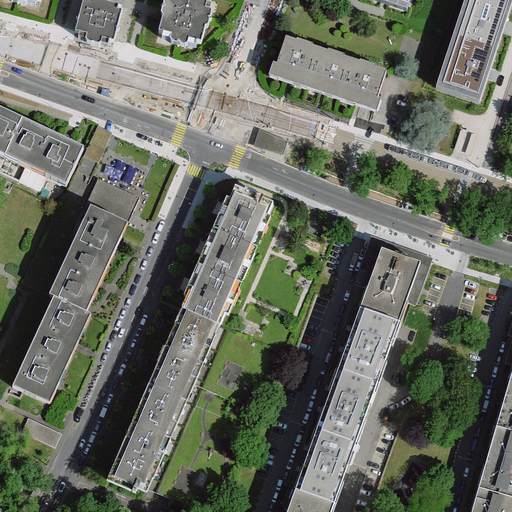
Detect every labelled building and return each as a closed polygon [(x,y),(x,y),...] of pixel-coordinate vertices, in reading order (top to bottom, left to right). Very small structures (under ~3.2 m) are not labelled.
[(97,0),(97,1),(92,0),(84,0),(80,18),(77,20),(79,23),(76,33),(87,36),(86,41),(87,44),(99,47),(102,45),(103,41),(114,44),(117,33),(120,31),(118,28),(124,8),(111,5),(112,3),(100,0),(97,0)] [(172,0),(172,2),(167,0),(165,2),(163,8),(161,15),(163,18),(159,34),(172,37),(170,42),(172,45),(185,48),(188,47),(189,42),(202,45),(206,30),(209,28),(212,15),(211,12),(206,11),(208,1),(206,0),(172,0)] [(374,0),(408,11),(411,0),(374,0)] [(511,9),(511,0),(464,0),(435,91),(480,106),(511,9)] [(284,47),(276,70),(280,76),(309,86),(321,50),(287,39),(284,47)] [(352,61),(321,50),(309,86),(341,96),(352,61)] [(387,72),(352,61),(341,96),(370,106),(377,103),(387,72)] [(23,122),(0,111),(0,156),(5,159),(23,122)] [(50,135),(23,122),(5,159),(33,172),(50,135)] [(105,130),(97,126),(91,141),(106,148),(113,133),(105,130)] [(287,142),(261,131),(256,146),(283,155),(287,142)] [(84,151),(50,135),(33,172),(46,178),(67,188),(84,151)] [(99,163),(106,148),(91,141),(84,156),(99,163)] [(0,173),(40,192),(46,178),(33,172),(5,159),(0,156),(0,173)] [(101,186),(91,208),(125,224),(135,202),(101,186)] [(218,232),(255,248),(274,206),(236,189),(230,202),(218,232)] [(76,241),(113,259),(128,225),(125,224),(91,208),(76,241)] [(239,284),(255,248),(218,232),(201,268),(239,284)] [(313,236),(306,233),(303,242),(316,248),(320,238),(313,236)] [(354,285),(368,290),(374,273),(365,269),(375,243),(428,262),(412,305),(416,306),(433,259),(372,237),(354,285)] [(100,287),(113,259),(76,241),(62,269),(100,287)] [(374,273),(382,251),(421,265),(407,303),(412,305),(428,262),(375,243),(365,269),(374,273)] [(407,303),(421,265),(382,251),(374,273),(368,290),(361,311),(399,325),(407,303)] [(239,284),(201,268),(183,310),(184,311),(217,326),(220,327),(239,284)] [(100,287),(62,269),(50,297),(54,299),(87,314),(100,287)] [(87,314),(54,299),(41,327),(78,344),(91,316),(87,314)] [(201,363),(217,326),(184,311),(168,349),(201,363)] [(399,325),(361,311),(340,371),(377,385),(399,325)] [(78,344),(41,327),(29,354),(66,371),(78,344)] [(185,401),(201,363),(168,349),(152,386),(185,401)] [(66,371),(29,354),(13,388),(50,405),(66,371)] [(377,385),(340,371),(318,431),(356,445),(377,385)] [(511,377),(498,428),(511,431),(511,377)] [(185,401),(152,386),(136,424),(168,438),(185,401)] [(62,434),(29,419),(22,433),(55,448),(58,442),(62,434)] [(168,438),(136,424),(112,476),(119,479),(117,482),(134,489),(135,487),(145,492),(146,488),(168,438)] [(511,431),(498,428),(480,489),(511,497),(511,431)] [(356,445),(318,431),(297,490),(335,504),(356,445)] [(511,511),(511,497),(480,489),(473,511),(511,511)] [(331,511),(335,504),(297,490),(288,511),(331,511)]
